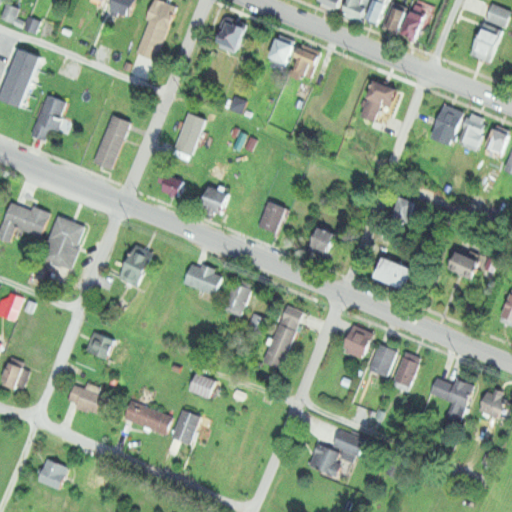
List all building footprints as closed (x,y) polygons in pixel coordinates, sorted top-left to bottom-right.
[(140,0),(133,17),(113,8),(116,0),(140,0)] [(157,59),(138,50),(153,18),(149,16),(156,0),(164,0),(181,7),(157,59)] [(322,0),(321,5),(343,12),(346,0),(322,0)] [(372,0),(366,17),(347,10),(350,0),(372,0)] [(392,0),(384,21),(371,16),(377,0),(392,0)] [(420,0),(423,0),(434,4),(419,39),(406,33),(420,0)] [(13,19),(4,15),(9,2),(19,6),(13,19)] [(495,2),(511,7),(511,18),(510,24),(490,17),(495,2)] [(404,31),(388,25),(396,3),(412,9),(404,31)] [(36,30),(27,26),(31,15),(41,19),(36,30)] [(240,47),(222,39),(232,17),(250,26),(240,47)] [(487,23),(506,31),(498,50),(480,42),(487,23)] [(291,65),(273,57),(282,35),(300,43),(291,65)] [(301,45),(323,55),(314,74),(297,66),(301,56),(296,54),(301,45)] [(331,60),(344,65),(340,76),(352,80),(346,97),(320,88),(331,60)] [(384,106),(380,119),(363,114),(375,80),(401,89),(394,110),(384,106)] [(243,113),(231,108),(237,93),(249,97),(243,113)] [(49,94),(72,104),(60,130),(52,126),(46,138),(32,132),(49,94)] [(455,142),(435,134),(447,104),(467,112),(455,142)] [(116,113),(135,122),(114,168),(95,159),(116,113)] [(481,148),(462,140),(472,115),(491,122),(481,148)] [(511,137),(505,156),(490,150),(500,126),(511,131),(511,137)] [(181,197),(166,190),(170,182),(163,178),(166,171),(188,181),(181,197)] [(225,213),(205,204),(213,184),(233,193),(225,213)] [(413,217),(393,210),(402,189),(421,196),(413,217)] [(278,231),(260,223),(272,198),(289,205),(278,231)] [(35,204),(52,211),(43,235),(18,225),(12,241),(0,236),(6,221),(14,201),(33,209),(35,204)] [(70,266),(44,256),(60,214),(86,224),(70,266)] [(310,249),(320,224),(339,232),(329,256),(310,249)] [(143,285),(124,278),(137,244),(156,251),(143,285)] [(476,279),(452,268),(459,249),(484,260),(476,279)] [(412,288),(379,274),(388,254),(420,268),(412,288)] [(205,262),(220,268),(218,271),(226,274),(218,294),(185,282),(193,261),(203,265),(205,262)] [(245,314),(226,307),(236,280),(256,287),(245,314)] [(0,307),(3,300),(13,292),(25,297),(16,320),(0,313),(0,307)] [(288,304),(307,311),(286,366),(267,359),(288,304)] [(270,320),(256,315),(251,327),(265,333),(270,320)] [(116,361),(88,350),(96,330),(124,341),(116,361)] [(365,357),(345,347),(353,330),(373,339),(365,357)] [(380,343),(399,350),(390,373),(371,365),(380,343)] [(406,355),(424,361),(416,383),(398,377),(406,355)] [(13,358),(34,367),(25,388),(4,380),(13,358)] [(213,398),(191,389),(198,372),(220,380),(213,398)] [(459,378),(479,386),(466,421),(451,416),(457,400),(434,391),(439,377),(457,383),(459,378)] [(106,412),(72,399),(78,383),(112,396),(106,412)] [(511,400),(506,418),(481,409),(490,386),(511,394),(511,400)] [(168,437),(123,418),(131,399),(176,417),(168,437)] [(193,443),(175,436),(186,409),(204,416),(193,443)] [(336,444),(343,429),(367,438),(361,454),(336,444)] [(339,462),(345,465),(340,475),(313,462),(322,444),(343,454),(339,462)] [(402,476),(388,470),(397,449),(411,455),(402,476)] [(74,469),(49,458),(39,482),(64,492),(74,469)]
